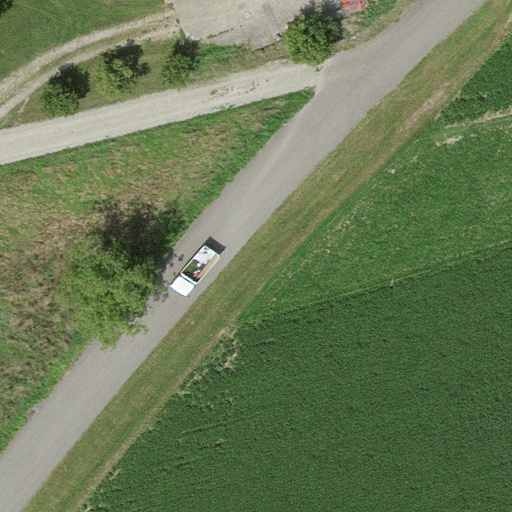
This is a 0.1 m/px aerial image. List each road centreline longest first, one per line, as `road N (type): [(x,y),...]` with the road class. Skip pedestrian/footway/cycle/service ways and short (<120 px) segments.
road 1 (unclassified): [(0,502),(258,189),(449,0)]
road 2 (track): [(0,148),(299,74),(372,72)]
